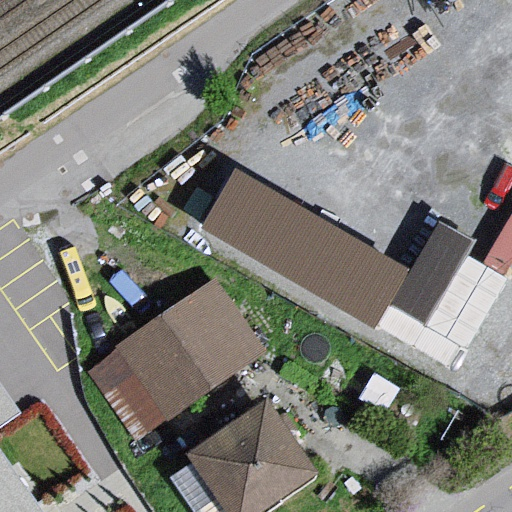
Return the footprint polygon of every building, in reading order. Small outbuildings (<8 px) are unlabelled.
[(511,255),(436,220),(418,258),(233,171),(203,236),(462,358),(511,255)] [(212,284),(82,374),(133,442),(262,353),(212,284)] [(0,382),(0,438),(27,419),(0,382)] [(273,407),(194,460),(228,511),(274,511),(316,479),(273,407)] [(0,511),(38,511),(0,459),(0,511)]
